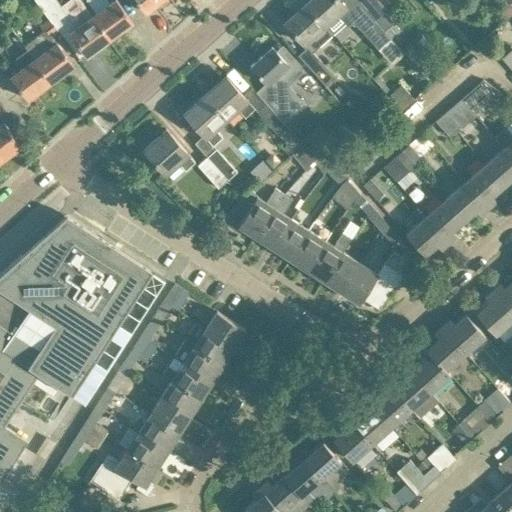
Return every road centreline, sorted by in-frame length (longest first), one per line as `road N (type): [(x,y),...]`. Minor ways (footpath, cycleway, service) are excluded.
road 1 (residential): [(302,318),(60,163)]
road 2 (residential): [(511,225),(380,342),(343,346),(302,318)]
road 3 (residential): [(60,163),(245,0)]
road 4 (residential): [(302,318),(189,511)]
road 5 (residential): [(418,511),(511,423)]
